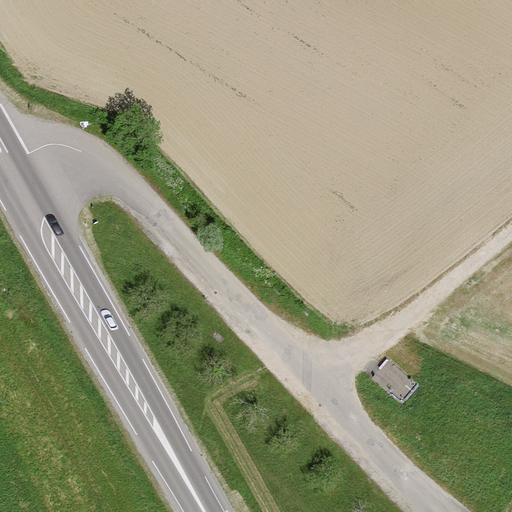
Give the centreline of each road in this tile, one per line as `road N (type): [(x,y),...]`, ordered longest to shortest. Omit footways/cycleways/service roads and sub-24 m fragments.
road 1 (unclassified): [(4,160),(68,145),(136,187),(444,511)]
road 2 (primary): [(4,160),(206,511)]
road 3 (track): [(319,386),(511,232)]
